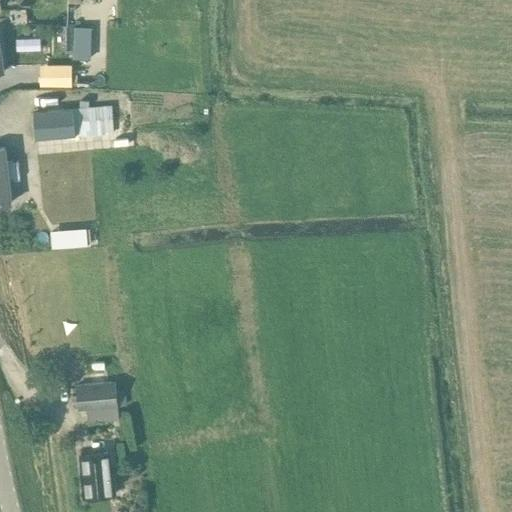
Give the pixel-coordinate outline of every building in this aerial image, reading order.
[(74,59),(89,60),(89,27),(75,27),(74,59)] [(71,72),(52,72),(51,85),(71,85),(71,72)] [(118,104),(38,102),(37,134),(117,136),(118,104)] [(0,149),(0,204),(12,203),(9,181),(20,180),(18,162),(7,163),(5,148),(0,149)] [(87,409),(88,422),(119,420),(118,406),(116,381),(75,385),(79,409),(87,409)] [(80,455),(84,497),(115,494),(112,464),(116,463),(115,452),(80,455)]
